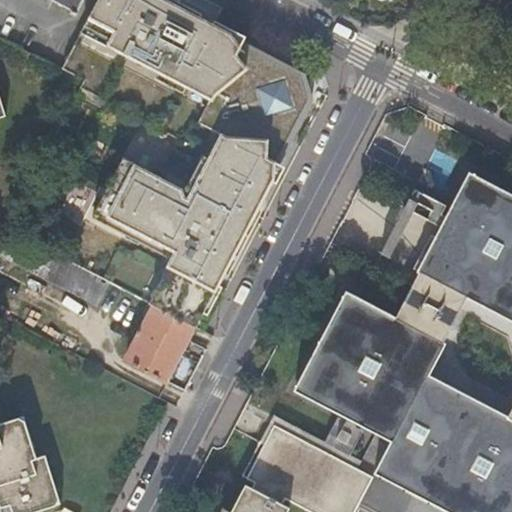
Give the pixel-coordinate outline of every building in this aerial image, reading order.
[(59,0),(76,9),(80,0),(59,0)] [(215,95),(248,68),(236,54),(243,40),(245,34),(171,0),(98,0),(82,32),(215,95)] [(299,69),(243,40),(236,54),(248,68),(215,95),(199,123),(217,133),(287,140),(309,101),(299,79),(299,69)] [(0,502),(3,511),(35,511),(62,504),(48,454),(39,457),(25,415),(0,423),(0,116),(8,114),(0,88),(0,502)] [(149,302),(194,325),(279,163),(272,160),(287,140),(217,133),(186,189),(133,163),(106,216),(174,254),(149,302)] [(395,318),(347,290),(295,390),(394,438),(374,471),(450,511),(511,511),(511,193),(471,172),(438,235),(420,268),(421,269),(395,318)] [(6,227),(0,238),(0,254),(97,305),(110,281),(6,227)] [(420,268),(438,235),(431,232),(414,265),(420,268)] [(165,380),(194,325),(149,302),(142,317),(147,320),(141,331),(139,330),(137,334),(139,335),(127,360),(165,380)] [(252,488),(282,504),(285,498),(311,511),(329,511),(330,511),(332,511),(333,511),(347,487),(261,441),(242,476),(255,482),(252,488)] [(285,511),(288,507),(282,504),(252,488),(246,485),(232,511),(285,511)]
